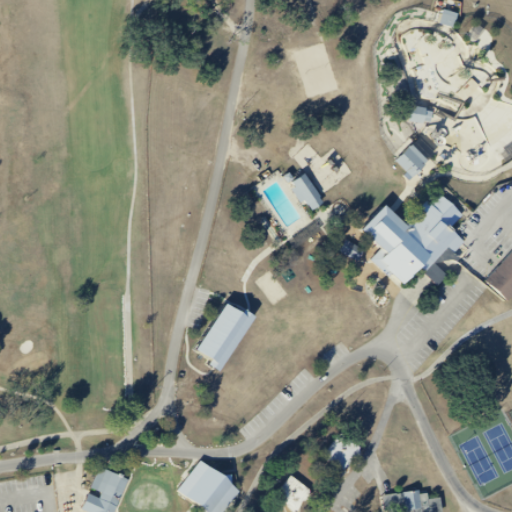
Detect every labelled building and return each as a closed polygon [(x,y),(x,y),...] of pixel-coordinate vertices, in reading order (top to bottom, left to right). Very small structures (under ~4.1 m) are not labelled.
[(426,164),(409,147),(395,161),(412,178),(426,164)] [(309,212),(324,202),(304,173),(289,183),(309,212)] [(361,232),(379,249),(371,259),(388,276),(392,272),(403,282),(418,268),(438,284),(444,276),(431,263),(445,248),(452,254),(462,242),(447,228),(460,214),(435,192),(404,225),(386,206),(361,232)] [(361,254),(348,241),(341,248),(354,261),(361,254)] [(511,252),(485,280),(507,300),(511,294),(511,252)] [(225,303),(241,313),(243,309),(256,316),(219,372),(206,365),(210,359),(195,350),(225,303)] [(200,461),(239,491),(222,511),(204,511),(176,490),(200,461)] [(90,487),(99,468),(117,475),(118,473),(123,475),(122,478),(128,480),(113,511),(88,511),(82,509),(88,495),(98,499),(102,492),(90,487)] [(384,497),(385,511),(441,511),(439,489),(384,497)]
